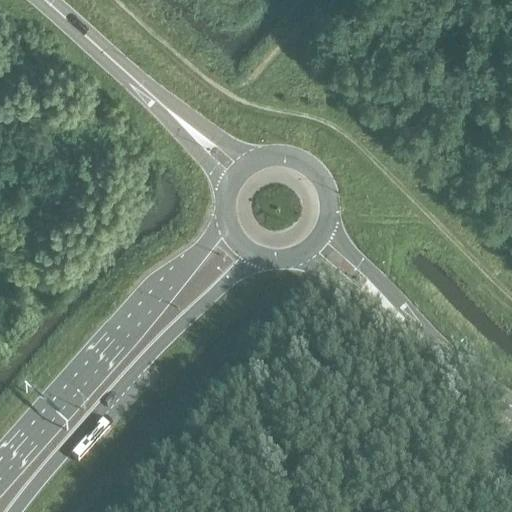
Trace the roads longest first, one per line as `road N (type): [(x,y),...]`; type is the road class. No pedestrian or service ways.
road 1 (secondary): [(14,511),(162,343),(236,272),(264,257)]
road 2 (secondary): [(226,219),(0,468)]
road 3 (tertiary): [(166,109),(45,0)]
road 4 (secondary): [(413,330),(324,226)]
road 5 (secondary): [(304,251),(413,330)]
road 6 (secondary): [(413,330),(511,407)]
road 7 (secondary): [(324,226),(326,191),(309,167),(278,155),(252,161)]
